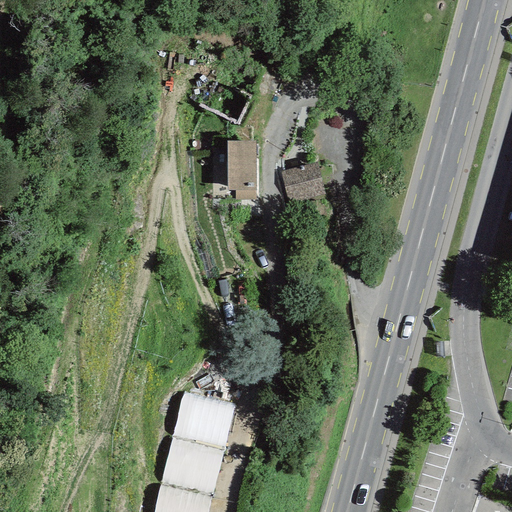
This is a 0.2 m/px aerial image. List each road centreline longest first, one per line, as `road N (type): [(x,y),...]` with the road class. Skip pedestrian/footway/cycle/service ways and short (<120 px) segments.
road 1 (secondary): [(345,511),(484,0)]
road 2 (unclassified): [(511,105),(462,310),(477,413),(490,438),(511,450)]
